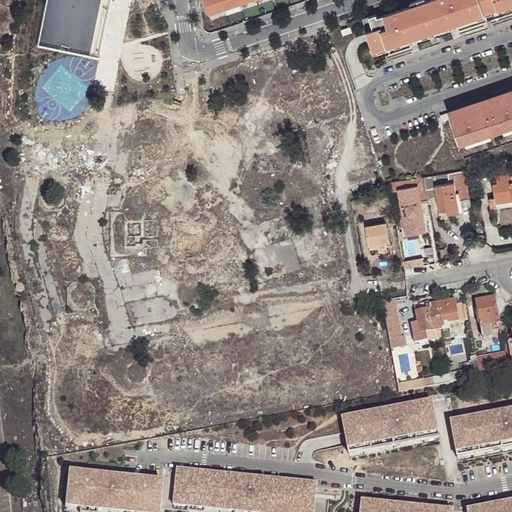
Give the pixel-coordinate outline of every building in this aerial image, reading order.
[(203,0),(209,15),(252,0),(203,0)] [(427,28),(417,0),(411,0),(410,1),(411,4),(376,14),(376,11),(361,16),(369,39),(371,46),(377,44),(379,47),(386,45),(393,43),(392,39),(399,37),(405,34),(407,38),(413,36),(420,34),(419,30),(427,28)] [(483,10),(479,0),(417,0),(427,28),(434,25),(447,21),(455,19),(461,17),(475,12),(483,10)] [(511,0),(479,0),(483,10),(490,8),(503,3),(511,1),(511,0)] [(511,7),(511,5),(511,1),(503,3),(505,7),(505,10),(511,7)] [(505,7),(503,3),(490,8),(491,12),(505,7)] [(490,8),(483,10),(485,17),(492,14),(491,12),(490,8)] [(477,19),(485,17),(483,10),(475,12),(477,16),(477,19)] [(475,12),(461,17),(463,21),(477,16),(475,12)] [(455,19),(447,21),(449,25),(449,28),(457,25),(455,19)] [(447,21),(434,25),(435,29),(449,25),(447,21)] [(350,24),(341,27),(343,32),(352,29),(350,24)] [(434,25),(427,28),(429,34),(436,32),(435,29),(434,25)] [(421,36),(429,34),(427,28),(419,30),(420,34),(421,36)] [(393,43),(394,45),(401,43),(399,37),(392,39),(393,43)] [(300,44),(236,67),(244,91),(308,69),(300,44)] [(371,46),(369,46),(371,52),(372,52),(387,47),(386,45),(379,47),(377,44),(371,46)] [(511,126),(511,89),(487,98),(498,131),(511,126)] [(177,92),(149,100),(151,114),(179,109),(177,92)] [(319,96),(240,112),(243,137),(323,122),(319,96)] [(498,131),(487,98),(449,111),(451,118),(460,144),(498,131)] [(198,115),(77,136),(83,173),(151,161),(227,147),(220,110),(198,115)] [(451,118),(449,111),(441,114),(443,120),(451,118)] [(63,126),(34,131),(39,156),(64,151),(68,151),(63,126)] [(316,145),(318,158),(329,157),(327,144),(316,145)] [(290,150),(292,163),(304,161),(301,148),(290,150)] [(39,156),(35,157),(40,183),(69,178),(64,151),(39,156)] [(264,155),(266,168),(278,166),(275,153),(264,155)] [(266,168),(249,172),(254,196),(272,193),(282,191),(297,188),(307,186),(322,184),(333,181),(329,157),(318,158),(304,161),(292,163),(278,166),(266,168)] [(229,161),(231,175),(243,173),(240,159),(229,161)] [(204,166),(206,179),(217,178),(214,164),(204,166)] [(178,171),(180,184),(191,182),(189,169),(178,171)] [(511,191),(511,198),(511,200),(511,172),(508,173),(508,169),(494,171),(495,181),(490,181),(492,194),(511,191)] [(466,170),(448,173),(449,182),(454,181),(457,200),(472,197),(466,170)] [(180,184),(164,187),(168,212),(185,210),(196,207),(211,205),(222,203),(236,200),(247,198),(243,173),(231,175),(217,178),(206,179),(191,182),(180,184)] [(448,173),(423,177),(427,199),(436,198),(434,185),(449,182),(448,173)] [(413,178),(414,186),(417,185),(420,201),(427,199),(423,177),(413,178)] [(133,180),(104,185),(109,210),(138,205),(133,180)] [(333,181),(322,184),(325,196),(335,193),(333,181)] [(434,185),(436,198),(438,210),(447,208),(449,214),(459,212),(457,200),(454,181),(449,182),(434,185)] [(417,185),(414,186),(397,188),(405,234),(426,230),(420,201),(417,185)] [(307,186),(297,188),(299,201),(310,199),(307,186)] [(282,191),(272,193),(274,205),(285,203),(282,191)] [(493,200),(511,198),(511,191),(492,194),(485,196),(488,208),(494,207),(493,200)] [(247,198),(236,200),(239,212),(249,210),(247,198)] [(222,203),(211,205),(213,217),(224,215),(222,203)] [(196,207),(185,210),(187,222),(198,220),(196,207)] [(299,209),(301,221),(312,219),(310,207),(299,209)] [(275,213),(278,225),(289,223),(286,211),(275,213)] [(76,213),(47,219),(52,244),(81,238),(76,213)] [(241,219),(243,231),(254,229),(252,217),(241,219)] [(278,225),(261,228),(265,254),(283,251),(293,249),(306,247),(317,245),(312,219),(301,221),(289,223),(278,225)] [(388,238),(385,219),(364,222),(369,245),(377,244),(376,240),(381,239),(388,238)] [(215,224),(217,236),(228,234),(226,222),(215,224)] [(189,229),(191,241),(202,239),(200,227),(189,229)] [(191,241),(175,243),(180,269),(196,266),(206,264),(222,261),(233,259),(247,257),(258,255),(254,229),(243,231),(228,234),(217,236),(202,239),(191,241)] [(317,245),(306,247),(309,259),(319,257),(317,245)] [(71,248),(42,254),(47,279),(76,273),(71,248)] [(293,249),(283,251),(285,263),(295,261),(293,249)] [(258,255),(247,257),(250,269),(261,267),(258,255)] [(233,259),(222,261),(224,273),(235,271),(233,259)] [(139,263),(99,271),(105,298),(144,290),(139,263)] [(206,264),(196,266),(198,278),(209,276),(206,264)] [(286,276),(307,383),(344,377),(323,270),(286,276)] [(266,288),(187,302),(192,327),(270,313),(266,288)] [(500,323),(495,298),(476,301),(481,327),(492,325),(500,323)] [(388,339),(400,338),(394,299),(382,302),(388,339)] [(433,307),(432,303),(431,299),(419,301),(419,300),(415,300),(416,306),(417,310),(433,307)] [(456,299),(436,303),(441,325),(450,323),(459,322),(456,299)] [(417,310),(418,317),(419,324),(424,323),(426,331),(428,331),(442,330),(441,325),(436,303),(432,303),(433,307),(417,310)] [(146,307),(107,315),(113,342),(152,334),(146,307)] [(88,316),(59,322),(64,347),(93,341),(88,316)] [(418,317),(413,318),(416,340),(429,338),(428,331),(426,331),(420,332),(419,324),(418,317)] [(459,322),(450,323),(451,327),(452,331),(460,329),(459,322)] [(492,325),(481,327),(483,336),(484,338),(485,339),(487,339),(489,339),(491,338),(492,337),(494,334),(493,331),(492,325)] [(274,335),(195,349),(200,375),(278,361),(274,335)] [(400,338),(388,339),(389,349),(406,347),(404,337),(400,338)] [(477,360),(477,362),(480,378),(508,372),(505,355),(477,360)] [(103,359),(74,364),(79,389),(100,385),(108,384),(103,359)] [(464,365),(465,370),(467,380),(480,378),(477,362),(464,365)] [(449,373),(451,383),(467,380),(465,370),(449,373)] [(424,388),(436,386),(434,378),(423,380),(424,388)] [(423,380),(398,385),(399,393),(424,388),(423,380)] [(159,383),(120,391),(125,418),(164,410),(159,383)] [(108,429),(100,385),(79,389),(70,391),(79,434),(108,429)] [(409,403),(341,416),(347,447),(362,444),(363,450),(378,447),(377,441),(407,436),(408,441),(423,438),(422,433),(437,430),(431,399),(416,402),(417,409),(411,410),(409,403)] [(416,402),(409,403),(411,410),(417,409),(416,402)] [(511,407),(449,420),(456,450),(470,448),(471,453),(486,450),(485,444),(511,439),(511,407)] [(437,430),(422,433),(423,438),(438,435),(437,430)] [(407,436),(377,441),(378,447),(408,441),(407,436)] [(511,439),(485,444),(486,450),(511,444),(511,439)] [(363,450),(362,444),(347,447),(348,453),(363,450)] [(312,511),(315,484),(175,470),(171,510),(190,511),(312,511)] [(80,473),(64,471),(61,503),(76,504),(75,510),(91,511),(92,506),(122,509),(122,511),(138,511),(138,510),(154,511),(157,481),(87,474),(86,479),(79,479),(80,473)] [(511,511),(511,501),(488,507),(489,511),(482,511),(482,508),(467,511),(466,511),(511,511)] [(428,511),(429,510),(360,503),(358,511),(450,511),(451,511),(435,510),(435,511),(428,511)]
